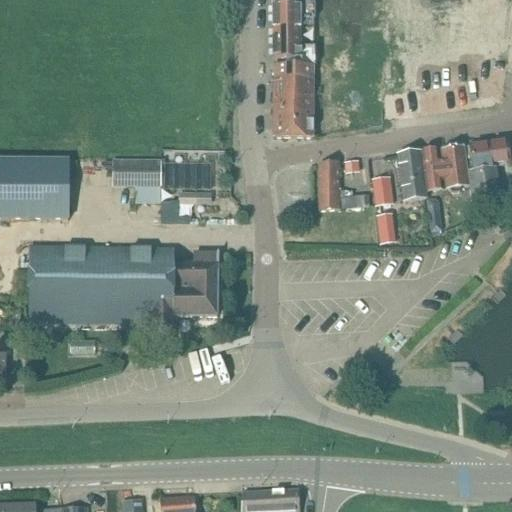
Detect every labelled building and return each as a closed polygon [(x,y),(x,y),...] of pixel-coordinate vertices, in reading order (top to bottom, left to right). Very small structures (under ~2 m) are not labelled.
[(285,0),(285,8),(270,8),(271,32),(299,31),(299,23),(310,23),(310,8),(310,0),(285,0)] [(299,31),(271,32),(271,63),(285,63),(285,69),(299,69),(312,69),(312,63),(313,50),(299,50),(299,31)] [(285,69),(272,69),(272,82),(272,141),(309,142),(312,142),(312,141),(312,92),(312,69),(299,69),(285,69)] [(468,190),(472,215),(501,210),(496,171),(507,169),(506,167),(509,166),(506,144),(464,150),(465,155),(465,168),(468,190)] [(419,155),(425,197),(447,193),(450,197),(457,197),(458,192),(468,190),(465,168),(465,155),(464,150),(436,153),(419,155)] [(401,206),(426,203),(425,197),(419,155),(395,158),(401,206)] [(0,163),(0,222),(67,223),(67,179),(75,179),(75,164),(67,164),(0,163)] [(357,164),(343,165),(345,177),(358,175),(357,164)] [(112,165),(112,189),(135,189),(135,207),(160,207),(160,205),(160,189),(160,183),(160,180),(160,165),(112,165)] [(317,169),(316,216),(338,214),(364,211),(363,199),(344,201),(343,195),(337,195),(337,167),(317,169)] [(392,209),(388,181),(370,184),(374,212),(392,209)] [(437,205),(434,202),(426,204),(427,217),(439,219),(437,205)] [(170,205),(160,205),(160,207),(160,216),(169,216),(170,205)] [(393,237),(378,238),(379,247),(394,246),(393,237)] [(28,252),(27,327),(149,329),(149,335),(171,335),(172,320),(215,320),(216,257),(193,257),(193,269),(173,269),(173,254),(28,252)] [(41,359),(32,360),(32,361),(33,369),(42,369),(41,361),(41,359)] [(297,511),(296,490),(240,494),(241,511),(297,511)] [(159,500),(159,511),(194,511),(193,498),(159,500)] [(121,504),(121,511),(141,511),(140,502),(121,504)]
